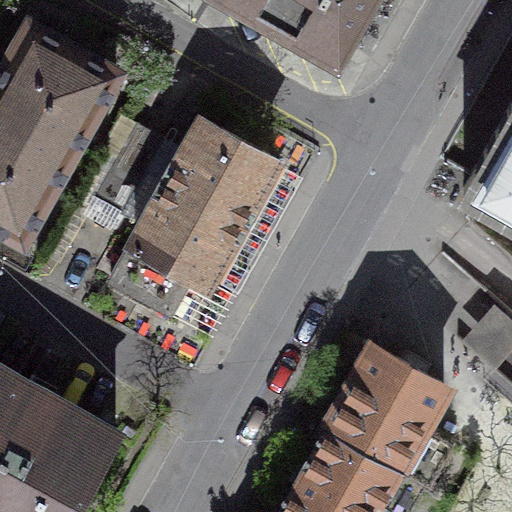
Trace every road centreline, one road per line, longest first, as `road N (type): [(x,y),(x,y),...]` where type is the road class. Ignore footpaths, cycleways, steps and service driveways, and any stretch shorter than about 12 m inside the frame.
road 1 (residential): [(374,151),(106,0)]
road 2 (residential): [(228,413),(374,151)]
road 3 (residential): [(0,283),(228,413)]
road 4 (residential): [(374,151),(460,0)]
